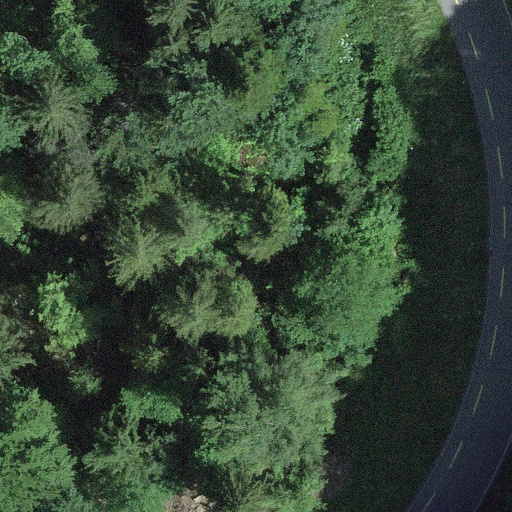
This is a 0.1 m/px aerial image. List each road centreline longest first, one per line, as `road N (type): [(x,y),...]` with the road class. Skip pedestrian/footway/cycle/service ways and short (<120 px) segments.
road 1 (tertiary): [(511,308),(503,393),(441,511)]
road 2 (tertiary): [(473,0),(503,63),(511,135)]
